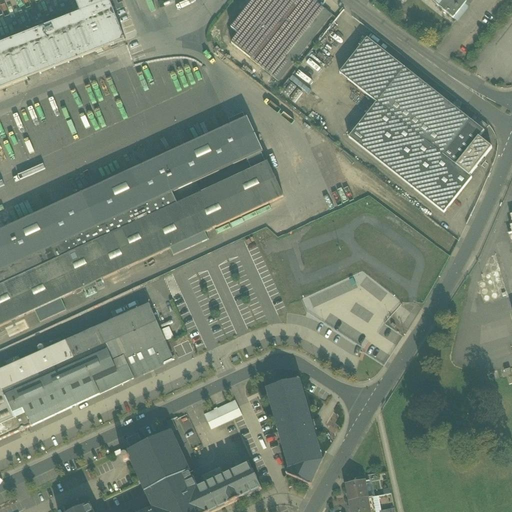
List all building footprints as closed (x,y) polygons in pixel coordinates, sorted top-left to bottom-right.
[(0,90),(126,41),(114,12),(121,10),(116,0),(115,0),(110,2),(109,0),(75,0),(81,14),(0,45),(0,90)] [(232,43),(252,59),(297,2),(294,0),(254,0),(232,29),(239,34),(232,43)] [(252,59),(272,75),(324,9),(312,0),(298,0),(297,2),(252,59)] [(430,0),(454,19),(468,0),(430,0)] [(332,15),(324,9),(272,75),(280,81),(332,15)] [(472,178),(470,177),(469,177),(456,166),(479,138),(484,132),(482,130),(477,136),(466,127),(471,121),(404,68),(367,39),(339,74),(377,103),(349,138),(444,213),(472,178)] [(229,121),(232,126),(246,119),(244,114),(229,121)] [(248,119),(246,119),(232,126),(0,232),(0,273),(63,245),(89,232),(142,208),(171,195),(247,160),(262,153),(263,152),(248,119)] [(482,130),(471,121),(466,127),(477,136),(482,130)] [(492,148),(479,138),(456,166),(469,177),(470,177),(492,148)] [(262,153),(247,160),(252,171),(267,164),(262,153)] [(202,194),(202,195),(218,228),(284,197),(269,164),(267,164),(252,171),(202,194)] [(61,299),(85,288),(95,284),(171,249),(205,233),(213,230),(216,228),(218,228),(202,195),(176,206),(147,219),(94,244),(68,256),(0,287),(0,327),(35,311),(61,299)] [(171,195),(142,208),(147,219),(176,206),(171,195)] [(68,256),(94,244),(89,232),(63,245),(68,256)] [(209,240),(205,233),(171,249),(174,256),(209,240)] [(67,310),(61,299),(35,311),(40,322),(67,310)] [(112,321),(61,344),(45,351),(0,371),(0,440),(19,431),(21,432),(24,430),(24,429),(31,426),(32,426),(144,374),(143,373),(152,369),(152,370),(174,361),(148,304),(112,320),(112,321)] [(43,347),(45,351),(61,344),(59,340),(43,347)] [(286,475),(310,486),(322,461),(319,449),(316,442),(299,379),(267,388),(289,469),(286,475)] [(235,401),(204,416),(208,424),(231,413),(234,419),(242,415),(235,401)] [(231,413),(208,424),(211,430),(234,419),(231,413)] [(167,423),(171,432),(171,433),(177,430),(172,420),(167,423)] [(159,506),(145,511),(213,511),(262,489),(250,464),(224,476),(205,484),(197,488),(189,472),(171,433),(171,432),(143,445),(131,450),(127,452),(127,453),(128,453),(131,459),(136,457),(151,490),(159,506)] [(126,440),(131,450),(143,445),(138,434),(126,440)] [(202,477),(205,484),(224,476),(220,468),(202,477)] [(370,481),(365,482),(367,499),(373,498),(370,481)] [(350,502),(367,499),(365,482),(348,485),(349,492),(348,492),(349,498),(350,498),(350,502)] [(369,511),(367,499),(350,502),(351,506),(350,507),(351,511),(369,511)]
